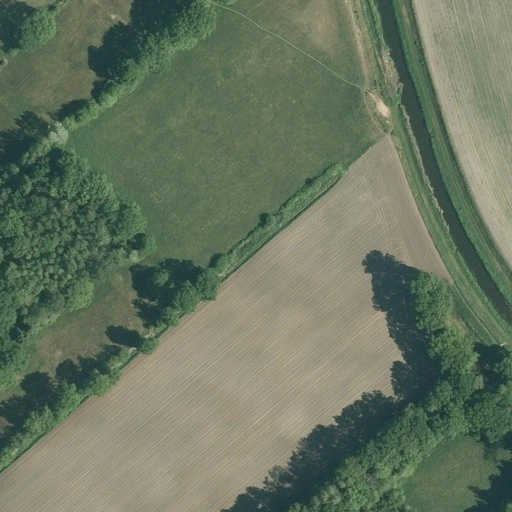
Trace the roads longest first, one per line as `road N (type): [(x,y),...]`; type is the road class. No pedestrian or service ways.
road 1 (track): [(403,0),(450,163),(511,284)]
road 2 (track): [(509,342),(453,258),(403,135)]
road 3 (track): [(352,0),(385,121)]
